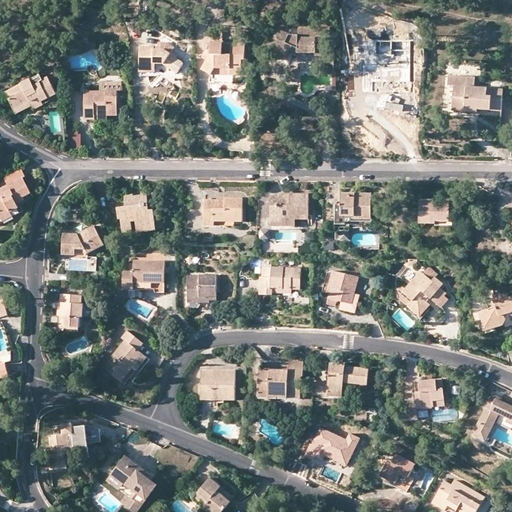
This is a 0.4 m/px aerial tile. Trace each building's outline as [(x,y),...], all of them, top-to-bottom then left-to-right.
[(301,53),(316,53),(316,56),(325,56),(325,50),(330,50),(330,27),(300,27),(299,35),(291,35),(274,27),(266,45),(276,50),(274,55),(287,60),(290,53),(298,56),(301,53)] [(399,64),(399,38),(365,37),(364,63),(399,64)] [(231,54),(222,54),(222,43),(211,42),(211,54),(206,51),(203,58),(207,60),(202,69),(211,74),(213,75),(213,83),(234,84),(234,75),(242,75),(243,67),(250,66),(250,58),(245,58),(245,43),(232,42),(231,54)] [(159,43),(159,47),(171,53),(172,52),(175,47),(168,43),(159,43)] [(139,72),(149,72),(149,63),(154,63),(162,63),(177,73),(184,62),(176,57),(177,55),(172,52),(171,53),(159,47),(138,48),(139,72)] [(301,53),(298,56),(311,64),(313,61),(325,61),(325,56),(316,56),(316,53),(301,53)] [(59,79),(53,67),(44,72),(47,76),(41,79),(38,74),(27,80),(26,79),(25,77),(24,78),(21,80),(20,82),(21,83),(9,89),(14,98),(10,100),(15,109),(40,97),(43,104),(58,97),(51,84),(59,79)] [(298,69),(286,69),(286,83),(298,83),(298,69)] [(162,70),(152,84),(169,96),(176,86),(177,81),(162,70)] [(477,79),(452,77),(451,87),(457,87),(455,112),(480,114),(480,110),(504,112),(505,91),(477,89),(477,79)] [(100,91),(118,91),(122,91),(121,82),(100,83),(100,91)] [(14,98),(9,89),(5,91),(10,100),(14,98)] [(118,116),(118,113),(123,113),(123,105),(118,105),(118,91),(100,91),(85,92),(86,120),(96,119),(96,116),(107,116),(118,116)] [(34,108),(43,104),(40,97),(15,109),(18,114),(33,106),(34,108)] [(81,134),(69,135),(69,148),(82,148),(81,134)] [(23,172),(11,178),(15,185),(10,187),(0,192),(4,199),(0,201),(0,222),(3,221),(5,224),(15,219),(13,215),(21,211),(19,207),(26,203),(25,200),(33,196),(24,181),(27,179),(23,172)] [(11,178),(7,181),(10,187),(15,185),(11,178)] [(126,207),(118,208),(119,220),(121,220),(123,233),(132,232),(132,223),(137,222),(138,233),(156,231),(153,209),(149,210),(147,194),(133,196),(133,195),(125,196),(126,207)] [(282,196),(272,196),(272,227),(295,227),(296,220),(309,220),(309,194),(282,194),(282,196)] [(374,196),(344,196),(344,218),(358,219),(358,221),(374,221),(374,196)] [(220,200),(205,200),(205,226),(215,227),(215,222),(243,223),(243,198),(225,198),(220,200)] [(436,221),(441,222),(447,222),(450,222),(449,200),(420,200),(420,224),(436,224),(436,221)] [(78,234),(64,234),(63,255),(75,256),(75,253),(88,254),(104,245),(94,225),(78,234)] [(270,231),(262,231),(262,241),(270,241),(270,231)] [(165,261),(134,260),(133,265),(126,265),(126,269),(123,269),(122,289),(134,289),(134,282),(165,283),(165,261)] [(271,268),(263,268),(263,277),(261,277),(261,295),(272,295),(273,293),(273,289),(291,290),(301,290),(301,268),(271,267),(271,268)] [(355,313),(363,278),(332,271),(328,288),(331,289),(330,293),(333,294),(332,299),(337,301),(342,302),(340,309),(355,313)] [(432,281),(420,271),(403,292),(413,301),(408,307),(420,317),(431,306),(427,302),(430,299),(442,308),(449,300),(445,296),(448,294),(442,289),(445,285),(435,277),(432,281)] [(217,275),(188,276),(188,303),(209,303),(210,301),(217,300),(217,275)] [(165,292),(165,283),(134,282),(134,289),(155,290),(155,293),(165,292)] [(337,301),(332,299),(333,294),(330,293),(328,304),(336,306),(337,301)] [(478,312),(482,325),(491,330),(504,325),(507,320),(505,315),(511,313),(511,295),(508,297),(507,294),(502,295),(502,293),(494,295),(495,298),(488,309),(478,312)] [(61,303),(62,303),(67,303),(67,327),(79,328),(79,318),(83,317),(84,304),(82,304),(82,296),(61,295),(61,303)] [(0,317),(8,315),(3,296),(0,296),(0,317)] [(79,333),(79,328),(67,327),(67,303),(62,303),(61,332),(79,333)] [(144,343),(128,331),(122,338),(125,340),(103,368),(121,382),(133,368),(143,354),(139,350),(144,343)] [(147,357),(143,354),(133,368),(137,371),(147,357)] [(283,370),(259,370),(258,398),(300,399),(300,377),(303,377),(303,361),(292,360),(291,371),(283,370)] [(283,360),(283,370),(291,371),(292,360),(283,360)] [(6,363),(0,364),(0,377),(9,376),(6,363)] [(329,383),(328,393),(342,394),(344,384),(367,386),(368,369),(345,367),(345,364),(331,363),(329,383)] [(236,370),(202,370),(202,400),(235,400),(236,370)] [(445,381),(437,382),(430,383),(423,383),(424,394),(419,394),(421,412),(421,413),(449,409),(445,381)] [(329,383),(315,382),(314,395),(327,396),(328,393),(329,383)] [(366,390),(367,386),(344,384),(342,394),(328,393),(327,396),(347,398),(348,388),(366,390)] [(511,433),(511,409),(505,407),(506,405),(494,400),(477,439),(489,444),(500,418),(501,418),(508,421),(504,430),(511,433)] [(413,426),(422,425),(421,413),(421,412),(407,418),(413,426)] [(504,430),(508,421),(501,418),(497,427),(504,430)] [(63,435),(50,436),(51,450),(53,449),(54,455),(51,455),(48,455),(50,470),(76,468),(76,465),(82,464),(81,447),(85,446),(85,442),(99,440),(97,427),(88,428),(72,429),(72,425),(62,426),(63,435)] [(347,444),(321,432),(307,462),(315,466),(318,458),(349,472),(362,443),(350,437),(347,444)] [(418,459),(407,453),(406,454),(403,459),(396,455),(392,464),(387,462),(379,476),(395,485),(394,486),(406,493),(412,483),(407,479),(415,465),(418,459)] [(144,470),(129,457),(114,476),(125,485),(137,494),(132,500),(126,508),(130,511),(139,511),(159,489),(146,478),(141,474),(144,470)] [(150,474),(144,470),(141,474),(146,478),(150,474)] [(120,491),(125,485),(114,476),(109,482),(120,491)] [(225,511),(234,502),(223,492),(225,490),(213,480),(193,504),(202,511),(225,511)] [(476,511),(484,498),(454,480),(451,486),(444,481),(432,504),(445,511),(446,509),(448,506),(457,511),(459,508),(466,511),(476,511)] [(236,499),(225,490),(223,492),(234,502),(236,499)] [(122,505),(126,508),(132,500),(128,497),(122,505)]
